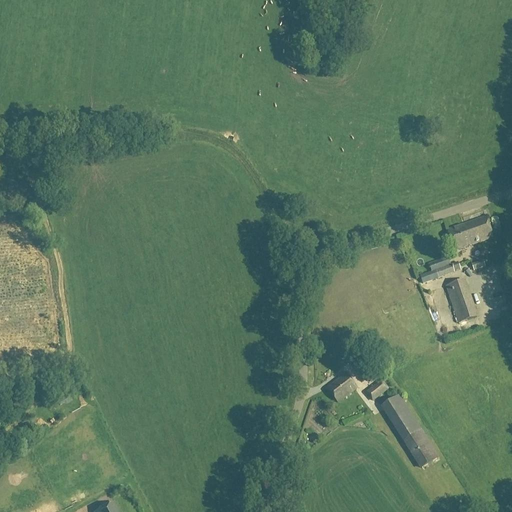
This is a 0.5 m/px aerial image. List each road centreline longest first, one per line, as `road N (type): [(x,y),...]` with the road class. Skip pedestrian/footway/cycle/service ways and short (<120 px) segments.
road 1 (unclassified): [(278,462),(300,401),(300,308),(321,261),(511,194)]
road 2 (track): [(284,227),(240,156),(219,140),(31,128),(16,161)]
road 3 (track): [(0,428),(55,405),(72,378),(49,233),(16,161)]
